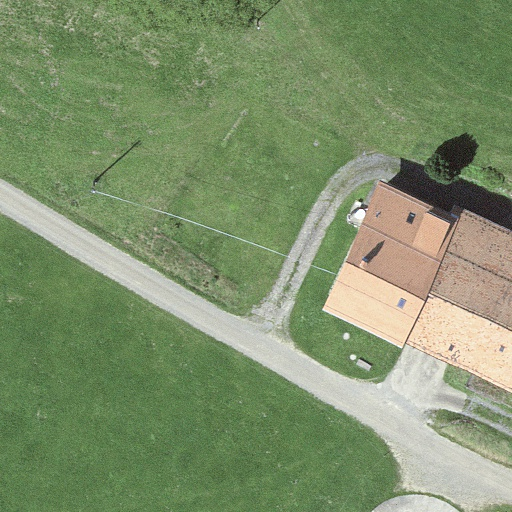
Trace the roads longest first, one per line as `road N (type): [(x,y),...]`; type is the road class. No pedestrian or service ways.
road 1 (track): [(0,200),(253,349),(511,485)]
road 2 (track): [(511,214),(407,163),(343,171),(253,349)]
road 3 (track): [(394,425),(415,387),(511,428)]
